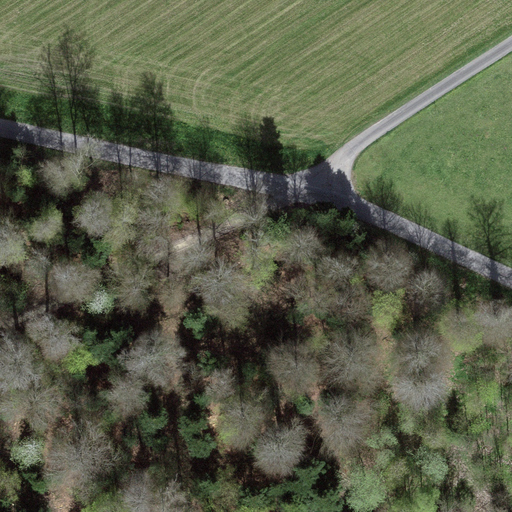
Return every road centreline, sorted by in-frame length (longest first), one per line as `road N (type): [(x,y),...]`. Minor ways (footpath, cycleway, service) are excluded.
road 1 (unclassified): [(0,125),(331,196),(511,277)]
road 2 (track): [(0,330),(306,189)]
road 3 (track): [(511,40),(380,126),(306,189)]
